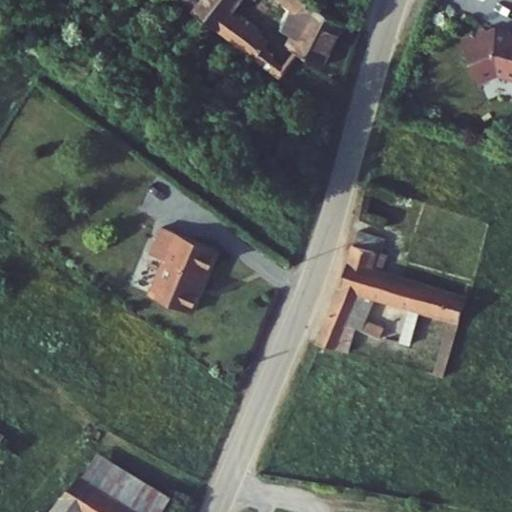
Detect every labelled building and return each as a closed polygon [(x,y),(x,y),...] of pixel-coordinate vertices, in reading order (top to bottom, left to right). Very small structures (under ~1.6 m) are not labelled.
[(218,0),(271,39),(276,31),(278,29),(269,22),(274,15),(254,0),(218,0)] [(352,0),(309,0),(296,24),(330,44),(353,0),(352,0)] [(511,10),(506,8),(470,21),(481,60),(501,55),(511,59),(511,10)] [(276,31),(271,39),(287,53),(293,44),(276,31)] [(176,236),(162,272),(201,289),(228,227),(172,203),(161,230),(176,236)] [(357,222),(329,298),(349,301),(362,262),(393,271),(399,247),(381,241),(388,215),(364,208),(360,223),(357,222)] [(445,261),(399,247),(393,271),(437,285),(445,261)] [(480,272),(445,261),(437,285),(459,292),(473,296),(480,272)] [(459,292),(442,346),(458,350),(473,296),(459,292)] [(329,298),(321,321),(341,325),(349,301),(329,298)] [(400,342),(363,332),(358,349),(413,364),(419,341),(409,339),(416,314),(409,312),(400,342)] [(83,450),(42,511),(65,511),(84,485),(136,511),(187,511),(191,504),(83,450)]
